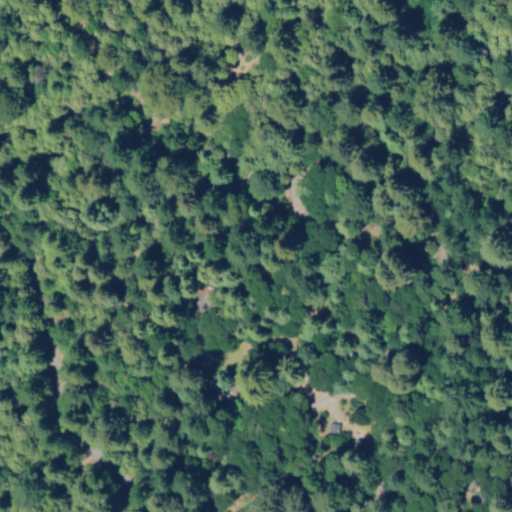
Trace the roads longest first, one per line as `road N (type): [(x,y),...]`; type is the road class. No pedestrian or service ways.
road 1 (residential): [(478,511),(378,432),(214,382),(80,303),(29,269),(0,219)]
road 2 (track): [(124,511),(70,437),(51,384),(80,303)]
